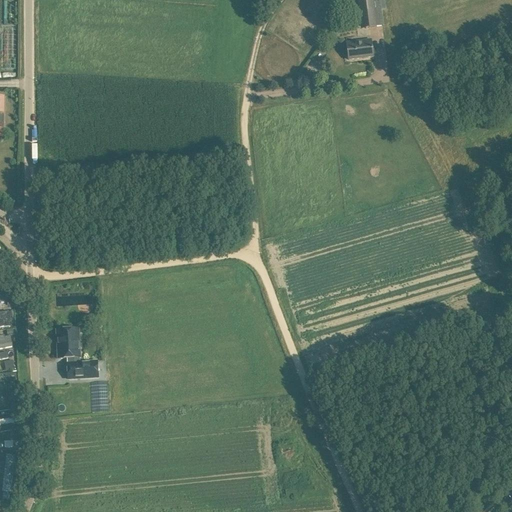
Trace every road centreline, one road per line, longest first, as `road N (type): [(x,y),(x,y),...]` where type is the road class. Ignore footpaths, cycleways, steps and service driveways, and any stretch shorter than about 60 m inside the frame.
road 1 (unclassified): [(358,511),(251,254)]
road 2 (unclassified): [(30,277),(27,0)]
road 3 (unclassified): [(30,511),(30,277)]
road 4 (unclassified): [(30,277),(251,254)]
road 5 (unclassified): [(251,254),(243,110),(256,38)]
